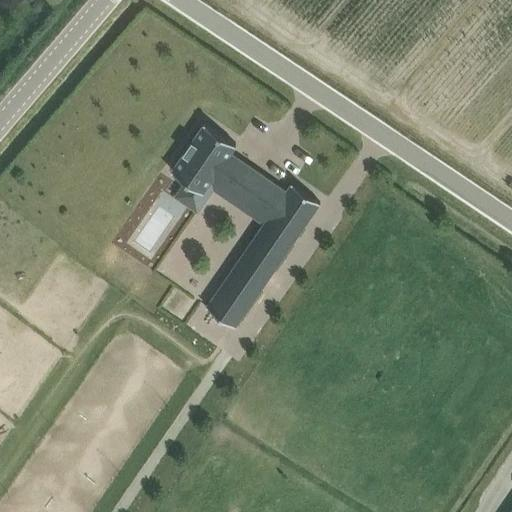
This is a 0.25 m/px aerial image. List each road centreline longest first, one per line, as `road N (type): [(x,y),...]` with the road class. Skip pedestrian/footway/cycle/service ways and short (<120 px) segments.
road 1 (unclassified): [(511,226),(183,0)]
road 2 (tertiary): [(0,125),(109,0)]
